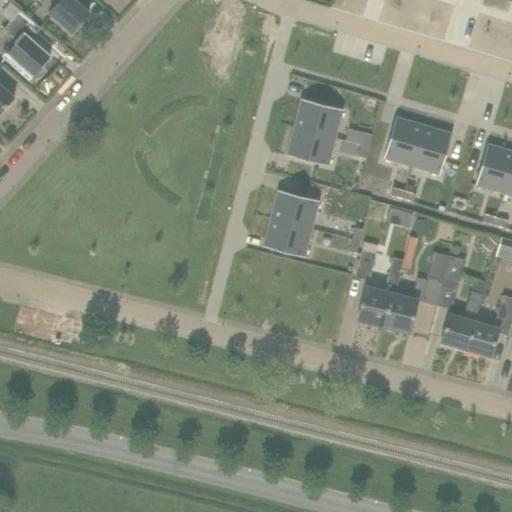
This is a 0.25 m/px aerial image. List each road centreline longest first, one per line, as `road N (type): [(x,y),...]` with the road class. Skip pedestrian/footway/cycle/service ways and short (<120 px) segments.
road 1 (tertiary): [(371,511),(0,423)]
road 2 (residential): [(206,332),(290,6)]
road 3 (residential): [(511,409),(206,332)]
road 4 (residential): [(0,185),(166,0)]
road 5 (residential): [(511,73),(290,6)]
road 6 (residential): [(206,332),(0,280)]
